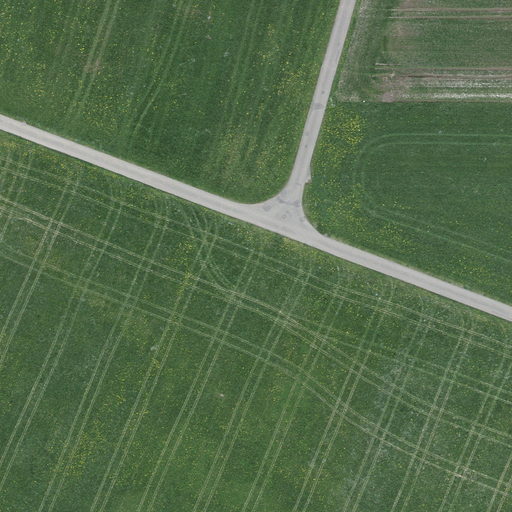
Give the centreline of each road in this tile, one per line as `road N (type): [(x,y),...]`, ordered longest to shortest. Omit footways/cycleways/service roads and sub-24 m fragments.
road 1 (track): [(511,308),(0,118)]
road 2 (track): [(345,0),(283,220)]
